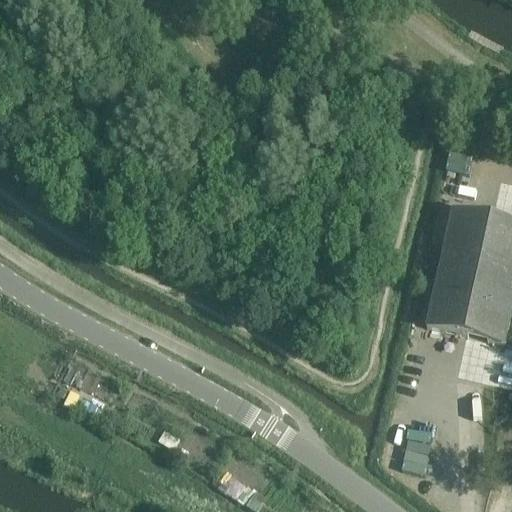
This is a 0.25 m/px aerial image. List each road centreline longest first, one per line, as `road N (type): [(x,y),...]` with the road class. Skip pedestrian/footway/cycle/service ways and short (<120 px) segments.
road 1 (unknown): [(0,190),(63,236),(328,379),(363,378),(441,84)]
road 2 (tertiary): [(380,511),(258,422),(0,284)]
road 3 (unclassified): [(511,106),(372,59),(247,0)]
